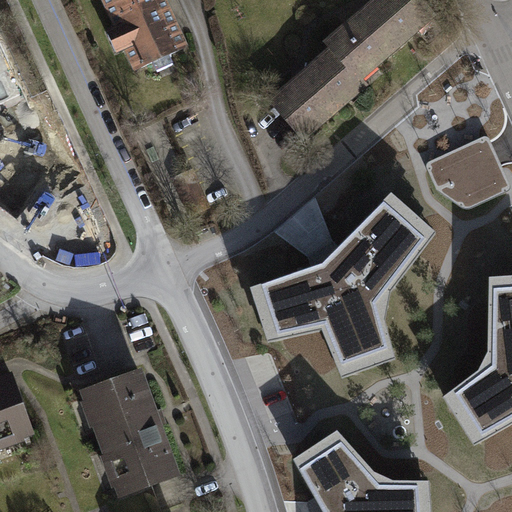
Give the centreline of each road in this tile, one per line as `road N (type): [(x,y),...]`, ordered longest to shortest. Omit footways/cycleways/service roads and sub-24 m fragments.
road 1 (residential): [(42,0),(166,271)]
road 2 (residential): [(166,271),(242,239),(404,101)]
road 3 (residential): [(166,271),(259,511)]
road 4 (residential): [(0,255),(50,289),(74,295),(166,271)]
